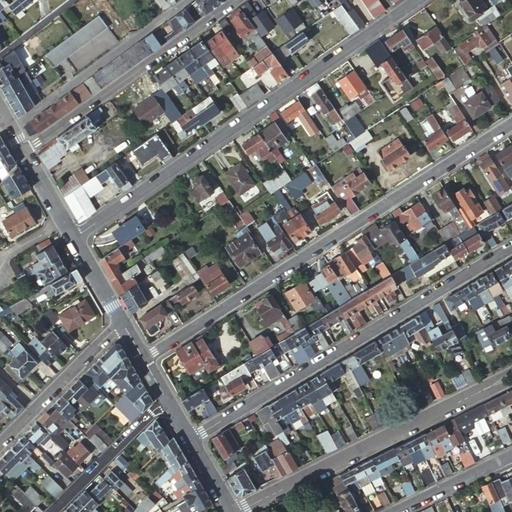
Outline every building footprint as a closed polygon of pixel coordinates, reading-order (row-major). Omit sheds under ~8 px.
[(2,0),(1,0),(0,0),(0,3),(4,8),(10,4),(10,3),(9,1),(4,0),(2,0)] [(14,0),(10,3),(10,4),(13,8),(17,13),(32,0),(14,0)] [(220,3),(217,0),(195,0),(184,8),(191,18),(202,11),(204,14),(220,3)] [(268,0),(259,0),(269,12),(274,8),(268,0)] [(330,6),(325,0),(323,0),(321,2),(326,9),(330,6)] [(346,12),(351,8),(345,0),(337,0),(341,4),(346,12)] [(378,0),(361,0),(374,18),(385,10),(378,0)] [(465,7),(463,8),(471,19),(481,13),(479,11),(484,7),(479,0),(461,0),(461,1),(465,7)] [(493,6),(490,1),(487,3),(493,12),(496,17),(499,15),(496,11),(493,6)] [(10,4),(4,8),(0,11),(0,13),(2,16),(13,8),(10,4)] [(349,35),(358,29),(346,12),(341,4),(332,10),(349,35)] [(242,12),(239,7),(229,14),(233,19),(239,27),(236,30),(242,37),(243,36),(246,41),(249,39),(257,50),(265,44),(261,38),(259,37),(256,32),(242,12)] [(358,29),(364,24),(352,7),(351,8),(346,12),(358,29)] [(191,18),(184,8),(174,15),(184,29),(194,22),(191,18)] [(248,8),(242,12),(256,32),(259,30),(255,24),(258,22),(248,8)] [(194,22),(204,14),(202,11),(191,18),(194,22)] [(496,17),(493,12),(486,17),(489,22),(496,17)] [(184,29),(174,15),(168,20),(178,33),(184,29)] [(96,35),(107,27),(99,16),(44,55),(52,66),(67,55),(96,35)] [(485,25),(489,22),(486,17),(479,21),(483,26),(485,25)] [(224,18),(218,22),(226,34),(233,30),(224,18)] [(239,27),(233,19),(230,21),(236,30),(239,27)] [(295,36),(301,32),(293,21),(287,25),(295,36)] [(464,64),(472,59),(466,52),(479,43),(482,47),(486,53),(496,46),(495,44),(497,43),(497,42),(495,40),(485,25),(483,26),(481,28),(472,33),(474,35),(458,46),(463,53),(458,56),(464,64)] [(416,40),(423,49),(434,42),(441,52),(449,47),(435,27),(416,40)] [(413,47),(401,29),(385,41),(391,50),(399,45),(402,50),(407,47),(409,50),(413,47)] [(220,31),(213,36),(230,61),(238,55),(220,31)] [(271,52),(279,64),(285,59),(284,57),(309,40),(302,31),(301,32),(295,36),(289,40),(286,42),(280,46),(271,52)] [(159,46),(150,33),(138,42),(147,55),(159,46)] [(266,46),(271,52),(280,46),(275,39),(273,40),(268,33),(261,38),(265,44),(266,46)] [(230,61),(213,36),(206,41),(223,66),(230,61)] [(213,56),(202,41),(190,50),(206,74),(211,70),(205,62),(213,56)] [(147,55),(138,42),(131,47),(140,60),(147,55)] [(258,62),(271,52),(266,46),(258,52),(255,53),(257,56),(255,57),(258,62)] [(140,60),(131,47),(122,53),(132,66),(140,60)] [(489,52),(496,63),(502,59),(494,48),(489,52)] [(17,59),(12,50),(0,59),(0,78),(3,83),(12,76),(9,71),(12,69),(9,64),(17,59)] [(177,58),(188,74),(195,69),(201,77),(206,74),(190,50),(177,58)] [(277,82),(287,75),(279,64),(271,52),(258,62),(252,66),(256,72),(258,74),(266,68),(269,72),(270,71),(277,82)] [(124,71),(132,66),(122,53),(115,58),(124,71)] [(211,70),(219,65),(213,56),(205,62),(211,70)] [(398,68),(390,56),(380,63),(389,76),(390,75),(395,83),(399,81),(404,88),(409,84),(416,79),(412,74),(405,78),(398,68)] [(427,65),(437,79),(444,74),(431,56),(424,61),(427,65)] [(124,71),(115,58),(108,64),(117,76),(124,71)] [(182,78),(188,74),(177,58),(166,67),(182,91),(188,87),(182,78)] [(427,65),(424,61),(422,59),(415,64),(419,70),(427,65)] [(499,84),(510,101),(511,99),(511,63),(511,61),(506,65),(507,67),(506,68),(511,77),(499,84)] [(109,82),(117,76),(108,64),(99,70),(109,82)] [(405,64),(398,68),(405,78),(412,74),(405,64)] [(153,76),(163,91),(171,86),(177,94),(182,91),(166,67),(153,76)] [(109,82),(99,70),(91,76),(100,88),(109,82)] [(206,74),(214,85),(219,81),(211,70),(206,74)] [(365,87),(354,70),(337,82),(349,99),(365,87)] [(3,83),(0,84),(0,87),(6,99),(30,82),(24,72),(14,79),(12,76),(3,83)] [(462,85),(453,72),(441,80),(444,85),(449,93),(462,85)] [(209,88),(214,85),(206,74),(201,77),(209,88)] [(42,82),(39,76),(39,75),(32,79),(33,80),(36,86),(42,82)] [(91,94),(100,88),(91,76),(82,82),(91,94)] [(17,117),(36,103),(35,101),(32,103),(29,98),(36,93),(37,92),(31,81),(30,82),(6,99),(15,114),(17,117)] [(408,102),(412,99),(404,88),(399,81),(395,83),(405,98),(408,102)] [(316,82),(306,89),(325,116),(329,113),(337,124),(340,122),(342,125),(344,123),(343,122),(336,112),(316,82)] [(90,94),(82,83),(23,127),(28,135),(37,132),(90,94)] [(481,91),(463,102),(472,117),(490,106),(490,105),(500,99),(491,85),(481,91)] [(253,101),(262,95),(255,86),(247,92),(253,101)] [(188,87),(182,91),(186,97),(191,93),(188,87)] [(132,109),(143,125),(163,111),(162,110),(169,105),(159,91),(152,96),(152,95),(132,109)] [(182,102),(187,99),(186,97),(182,91),(177,94),(182,102)] [(247,92),(239,97),(246,107),(253,101),(247,92)] [(36,103),(40,100),(36,93),(29,98),(32,103),(35,101),(36,103)] [(239,112),(246,107),(239,97),(237,93),(229,98),(239,112)] [(365,96),(371,104),(375,101),(370,93),(365,96)] [(191,108),(202,124),(219,112),(208,96),(205,98),(193,107),(191,108)] [(421,102),(417,96),(412,99),(408,102),(405,104),(408,110),(421,102)] [(405,98),(398,102),(401,106),(405,104),(408,102),(405,98)] [(318,130),(298,101),(280,113),(286,122),(298,114),(312,134),(318,130)] [(452,139),(471,128),(454,101),(444,108),(449,115),(451,114),(457,124),(446,130),(452,139)] [(346,105),(336,112),(343,122),(349,118),(353,115),(361,110),(355,102),(347,108),(346,105)] [(413,117),(408,110),(405,104),(401,106),(399,108),(407,121),(413,117)] [(103,112),(99,107),(57,137),(65,150),(98,126),(95,122),(92,123),(90,121),(103,112)] [(181,139),(202,124),(191,108),(180,116),(174,120),(181,130),(177,133),(176,133),(181,139)] [(429,149),(447,138),(432,114),(425,118),(434,132),(423,139),(429,149)] [(349,118),(357,128),(360,126),(353,115),(349,118)] [(343,122),(344,123),(354,138),(360,134),(357,128),(349,118),(343,122)] [(170,123),(177,133),(181,130),(174,120),(170,123)] [(274,122),(258,132),(272,152),(275,157),(279,162),(284,159),(275,146),(285,139),(274,122)] [(173,143),(162,128),(155,133),(162,143),(166,148),(173,143)] [(363,143),(372,137),(367,129),(360,134),(354,138),(349,141),(354,150),(364,144),(363,143)] [(272,152),(258,132),(242,144),(248,153),(255,149),(262,159),(267,156),(272,152)] [(333,152),(346,143),(341,137),(336,140),(331,133),(324,138),(330,147),(333,152)] [(0,176),(1,178),(2,181),(17,167),(0,137),(0,159),(6,170),(3,171),(0,174),(0,176)] [(65,150),(57,137),(39,149),(38,154),(43,164),(53,157),(56,162),(60,159),(59,157),(67,152),(65,150)] [(377,151),(389,169),(410,155),(399,138),(377,151)] [(156,162),(169,153),(166,148),(162,143),(149,152),(156,162)] [(511,145),(511,144),(495,154),(503,168),(511,162),(511,145)] [(140,158),(134,148),(123,155),(130,165),(140,158)] [(272,152),(267,156),(268,158),(269,158),(270,161),(275,157),(272,152)] [(312,166),(304,153),(298,158),(306,170),(309,168),(312,166)] [(499,195),(510,188),(509,187),(487,153),(478,159),(480,163),(479,163),(485,173),(486,172),(490,179),(489,179),(499,195)] [(43,164),(48,171),(58,164),(56,162),(53,157),(43,164)] [(113,162),(125,178),(130,174),(118,159),(113,162)] [(110,178),(121,193),(131,186),(125,178),(113,162),(93,176),(99,185),(110,178)] [(224,173),(239,194),(253,184),(239,163),(224,173)] [(316,163),(312,166),(309,168),(320,186),(328,181),(316,163)] [(17,167),(2,181),(13,199),(30,189),(17,167)] [(358,168),(331,186),(351,215),(359,210),(349,195),(369,182),(362,172),(361,173),(358,168)] [(56,186),(63,197),(77,188),(87,180),(81,170),(56,186)] [(216,182),(209,171),(202,176),(202,175),(200,177),(199,176),(198,176),(194,178),(194,179),(194,180),(192,182),(196,188),(198,190),(194,192),(199,200),(212,191),(209,187),(216,182)] [(274,177),(263,184),(270,194),(273,192),(277,189),(285,184),(291,180),(285,172),(275,179),(274,177)] [(309,173),(304,177),(310,185),(315,181),(309,173)] [(87,180),(77,188),(85,199),(101,187),(99,185),(93,176),(87,180)] [(465,222),(471,219),(483,211),(466,185),(454,193),(463,206),(457,210),(465,222)] [(77,188),(63,197),(77,223),(95,212),(85,199),(77,188)] [(454,222),(460,233),(469,228),(465,222),(457,210),(443,188),(434,194),(437,199),(435,201),(439,207),(441,206),(444,211),(448,208),(454,216),(451,218),(454,222)] [(288,205),(277,189),(273,192),(277,198),(284,208),(288,205)] [(215,197),(221,205),(223,203),(229,200),(223,192),(215,197)] [(483,202),(491,214),(498,210),(501,209),(493,196),(483,202)] [(325,197),(312,206),(316,213),(314,214),(319,223),(327,218),(328,219),(333,216),(332,214),(339,210),(334,201),(332,202),(329,197),(326,199),(325,197)] [(294,241),(302,236),(286,211),(284,208),(277,198),(271,202),(280,215),(278,217),(294,241)] [(229,200),(223,203),(232,217),(238,213),(229,200)] [(399,207),(392,212),(401,225),(406,222),(408,224),(402,227),(407,234),(431,219),(419,201),(402,212),(399,207)] [(511,201),(501,209),(498,210),(504,220),(511,215),(511,201)] [(10,235),(34,221),(25,207),(2,221),(10,235)] [(247,209),(239,215),(246,225),(254,220),(247,209)] [(286,211),(302,236),(311,230),(299,213),(294,217),(289,209),(286,211)] [(290,242),(269,210),(259,217),(254,220),(257,224),(264,234),(263,235),(268,242),(267,242),(273,250),(275,249),(276,252),(282,248),(290,242)] [(479,228),(482,234),(504,221),(504,220),(498,210),(491,214),(476,223),(479,228)] [(238,213),(232,217),(241,229),(246,226),(246,225),(239,215),(238,213)] [(112,232),(120,245),(139,232),(143,229),(134,217),(112,232)] [(398,241),(411,262),(418,258),(394,220),(393,221),(390,220),(386,222),(386,225),(380,229),(387,240),(390,243),(394,241),(398,241)] [(440,234),(445,242),(457,234),(460,233),(454,222),(439,231),(440,234)] [(373,248),(387,240),(380,229),(379,230),(374,223),(362,231),(365,235),(373,248)] [(460,233),(457,234),(462,242),(470,237),(468,233),(471,232),(471,231),(473,229),(474,232),(479,228),(476,223),(469,228),(460,233)] [(244,234),(241,229),(235,233),(238,238),(244,234)] [(99,259),(110,279),(122,272),(115,261),(122,257),(121,255),(127,252),(126,249),(124,247),(126,246),(128,248),(143,238),(139,232),(120,245),(99,259)] [(244,234),(238,238),(225,246),(238,265),(239,264),(241,265),(246,261),(246,259),(250,256),(253,257),(258,254),(258,251),(259,251),(251,239),(248,235),(247,232),(244,234)] [(462,242),(468,252),(483,242),(478,232),(470,237),(462,242)] [(484,237),(491,248),(496,245),(489,233),(484,237)] [(440,245),(444,243),(445,242),(440,234),(435,237),(440,245)] [(465,253),(468,252),(462,242),(457,234),(445,242),(444,243),(450,253),(454,260),(465,253)] [(344,252),(355,268),(371,257),(368,251),(373,248),(365,235),(354,241),(356,244),(344,252)] [(51,245),(48,239),(35,246),(38,252),(51,245)] [(415,276),(423,271),(433,266),(432,264),(450,253),(444,243),(440,245),(418,258),(411,262),(408,264),(411,269),(415,276)] [(59,258),(51,245),(38,252),(34,254),(38,262),(18,272),(11,259),(9,260),(8,263),(18,281),(35,271),(59,258)] [(110,279),(119,294),(136,283),(133,276),(140,271),(139,268),(165,251),(161,246),(122,272),(110,279)] [(191,246),(182,252),(186,259),(195,253),(191,246)] [(182,252),(171,260),(188,285),(191,283),(199,278),(196,273),(186,259),(182,252)] [(364,290),(367,288),(355,268),(344,252),(335,258),(340,265),(342,265),(347,273),(346,274),(350,280),(353,278),(354,280),(357,278),(364,290)] [(449,263),(454,260),(450,253),(432,264),(433,266),(423,271),(426,277),(449,263)] [(68,273),(59,258),(35,271),(44,286),(68,273)] [(386,277),(390,275),(382,261),(378,264),(386,277)] [(511,274),(511,273),(505,262),(494,269),(504,288),(510,300),(511,304),(511,274)] [(203,284),(211,295),(229,284),(216,263),(207,269),(205,266),(196,273),(199,278),(203,284)] [(320,270),(338,297),(346,292),(344,288),(329,264),(320,270)] [(398,270),(401,275),(411,269),(408,264),(398,270)] [(241,268),(236,271),(244,283),(250,279),(244,269),(241,269),(241,268)] [(82,280),(76,269),(68,273),(44,286),(25,296),(29,301),(44,293),(46,298),(54,293),(55,295),(82,280)] [(390,275),(396,285),(405,280),(401,275),(398,270),(390,275)] [(502,292),(491,271),(481,277),(487,288),(490,293),(496,306),(498,310),(501,308),(504,314),(511,310),(508,304),(501,307),(495,296),(502,292)] [(148,278),(155,288),(161,283),(154,273),(148,278)] [(392,289),(396,286),(396,285),(390,275),(386,277),(381,280),(392,299),(395,297),(393,295),(395,294),(392,289)] [(487,288),(481,277),(472,282),(478,293),(487,288)] [(388,301),(392,299),(381,280),(372,285),(378,296),(383,293),(388,301)] [(321,312),(324,310),(317,299),(316,296),(313,298),(303,281),(284,293),(295,309),(309,301),(316,312),(319,310),(321,312)] [(462,288),(468,299),(470,304),(478,300),(476,295),(478,293),(472,282),(462,288)] [(136,283),(119,294),(130,313),(148,302),(144,296),(147,295),(143,287),(140,289),(136,283)] [(167,299),(170,304),(179,298),(181,303),(197,293),(195,289),(191,283),(188,285),(167,299)] [(346,292),(350,298),(355,296),(357,295),(352,287),(350,284),(344,288),(346,292)] [(352,287),(357,295),(361,292),(356,284),(352,287)] [(374,298),(378,296),(372,285),(367,288),(364,290),(363,291),(373,307),(377,313),(380,311),(381,309),(374,298)] [(462,288),(443,300),(445,305),(452,301),(455,306),(468,299),(462,288)] [(487,288),(478,293),(480,299),(490,293),(487,288)] [(369,310),(373,307),(363,291),(361,292),(357,295),(355,296),(361,307),(366,304),(369,310)] [(342,304),(346,301),(350,298),(346,292),(338,297),(342,304)] [(293,333),(294,332),(286,321),(269,294),(261,299),(255,304),(257,308),(262,317),(258,319),(263,327),(274,320),(278,318),(279,320),(286,331),(276,337),(279,341),(293,333)] [(324,310),(326,313),(333,309),(324,295),(317,299),(324,310)] [(32,304),(29,301),(25,296),(10,304),(8,305),(16,314),(32,304)] [(360,326),(365,323),(356,309),(361,307),(355,296),(350,298),(346,301),(360,326)] [(85,299),(80,302),(74,305),(59,315),(68,330),(94,315),(85,299)] [(168,312),(173,309),(170,304),(167,299),(138,318),(149,334),(150,335),(159,330),(159,328),(154,321),(166,314),(163,310),(166,309),(168,312)] [(48,300),(35,307),(41,314),(51,309),(52,308),(48,300)] [(356,328),(360,326),(346,301),(342,304),(337,306),(343,316),(347,314),(356,328)] [(437,326),(447,346),(457,341),(457,340),(451,328),(438,303),(432,306),(438,317),(440,316),(444,323),(437,326)] [(343,316),(337,306),(333,309),(326,313),(318,318),(324,328),(339,319),(347,334),(352,331),(343,316)] [(495,318),(499,316),(496,311),(498,310),(496,306),(490,309),(495,318)] [(499,316),(504,314),(501,308),(498,310),(496,311),(499,316)] [(41,314),(52,325),(57,320),(51,309),(41,314)] [(481,312),(485,320),(488,319),(487,318),(490,317),(486,309),(481,312)] [(431,339),(437,351),(447,346),(437,326),(434,328),(425,311),(419,314),(421,319),(424,326),(429,335),(431,339)] [(421,319),(419,314),(400,326),(405,337),(413,333),(420,345),(423,343),(429,340),(431,339),(429,335),(424,326),(421,319)] [(294,332),(302,327),(295,315),(286,321),(294,332)] [(511,316),(509,318),(508,316),(502,319),(505,325),(511,321),(511,316)] [(319,331),(324,328),(318,318),(308,324),(318,340),(323,348),(328,345),(319,331)] [(482,328),(490,344),(491,345),(510,336),(505,325),(502,319),(482,328)] [(318,340),(308,324),(302,327),(294,332),(293,333),(302,348),(308,357),(314,353),(309,345),(318,340)] [(459,324),(451,328),(457,340),(464,336),(459,324)] [(405,337),(400,326),(392,330),(400,348),(408,343),(405,337)] [(482,328),(475,332),(483,347),(490,344),(482,328)] [(400,348),(392,330),(384,335),(393,352),(400,348)] [(0,339),(8,347),(12,344),(0,331),(0,339)] [(41,342),(55,357),(67,345),(53,331),(41,342)] [(277,342),(283,352),(290,348),(299,363),(308,357),(302,348),(293,333),(279,341),(277,342)] [(199,335),(175,351),(180,359),(178,360),(177,363),(179,365),(182,366),(184,365),(189,372),(203,364),(207,371),(217,365),(199,335)] [(260,353),(271,346),(265,337),(263,338),(262,335),(260,335),(248,342),(256,355),(260,353)] [(393,352),(384,335),(376,340),(382,351),(385,357),(393,352)] [(355,366),(382,351),(376,340),(344,358),(358,386),(362,384),(364,383),(355,366)] [(44,361),(47,364),(55,357),(41,342),(36,347),(33,349),(44,361)] [(275,377),(280,374),(272,360),(283,352),(277,342),(271,346),(260,353),(275,377)] [(114,343),(82,375),(95,388),(97,390),(101,387),(111,376),(128,359),(119,344),(114,343)] [(402,352),(411,348),(408,343),(400,348),(402,352)] [(40,365),(44,361),(33,349),(29,345),(28,344),(16,356),(29,370),(37,362),(39,364),(40,365)] [(402,352),(400,348),(393,352),(395,357),(402,352)] [(391,372),(395,370),(390,360),(395,357),(393,352),(385,357),(384,358),(391,372)] [(270,380),(275,377),(260,353),(256,355),(243,363),(249,373),(261,366),(270,380)] [(20,383),(32,372),(29,370),(16,356),(3,368),(18,383),(20,383)] [(358,386),(344,358),(321,373),(331,391),(336,388),(331,379),(343,372),(357,397),(362,394),(358,386)] [(133,367),(128,359),(111,376),(118,383),(133,367)] [(37,362),(29,370),(32,372),(39,364),(37,362)] [(243,363),(220,377),(225,384),(218,389),(223,398),(245,386),(242,380),(250,375),(249,373),(243,363)] [(139,378),(133,367),(118,383),(127,392),(139,378)] [(461,373),(466,384),(473,381),(468,370),(461,373)] [(465,385),(465,383),(459,372),(454,375),(460,387),(465,385)] [(331,391),(321,373),(310,379),(325,404),(336,398),(331,391)] [(95,388),(82,375),(64,393),(76,406),(85,397),(86,397),(95,388)] [(15,414),(23,406),(16,400),(18,397),(0,378),(0,399),(9,409),(15,414)] [(152,401),(139,378),(127,392),(116,402),(128,415),(127,417),(131,422),(152,401)] [(325,404),(310,379),(301,384),(311,402),(316,412),(326,406),(325,404)] [(437,382),(429,386),(436,399),(443,395),(437,382)] [(311,402),(301,384),(290,391),(300,408),(304,406),(311,402)] [(101,387),(97,390),(103,395),(104,396),(107,393),(101,387)] [(202,387),(181,400),(187,411),(206,399),(207,402),(210,400),(202,387)] [(85,397),(76,406),(80,410),(89,401),(93,405),(103,395),(97,390),(95,388),(86,397),(85,397)] [(425,404),(433,401),(427,389),(419,392),(425,404)] [(511,389),(499,396),(507,414),(511,411),(509,404),(511,403),(511,404),(511,389)] [(300,408),(290,391),(276,399),(289,421),(297,416),(303,426),(308,423),(307,421),(300,408)] [(76,406),(64,393),(53,404),(57,407),(68,419),(73,414),(75,411),(73,409),(76,406)] [(116,402),(107,393),(104,396),(113,405),(116,402)] [(414,396),(406,400),(412,411),(419,407),(414,396)] [(499,396),(484,403),(489,414),(492,421),(507,414),(499,396)] [(0,418),(9,409),(0,399),(0,418)] [(289,421),(276,399),(267,405),(281,430),(284,435),(290,431),(285,423),(289,421)] [(89,401),(80,410),(84,415),(93,405),(89,401)] [(199,414),(203,420),(217,412),(211,401),(204,405),(206,410),(199,414)] [(484,403),(453,419),(457,428),(460,434),(474,427),(472,422),(489,414),(484,403)] [(281,430),(267,405),(260,409),(267,420),(275,434),(281,430)] [(304,406),(300,408),(307,421),(312,418),(304,406)] [(70,428),(74,425),(71,422),(68,419),(57,407),(50,414),(58,423),(63,428),(67,425),(70,428)] [(379,427),(388,423),(381,408),(372,412),(373,414),(379,427)] [(267,420),(260,409),(256,412),(262,423),(267,420)] [(42,423),(40,425),(48,434),(58,423),(50,414),(46,411),(38,419),(42,423)] [(372,430),(379,427),(373,414),(365,418),(372,430)] [(161,429),(155,419),(137,438),(145,446),(149,441),(161,429)] [(443,425),(434,429),(440,441),(444,451),(464,441),(460,434),(457,428),(453,419),(443,423),(443,425)] [(267,420),(262,423),(270,436),(275,434),(267,420)] [(40,425),(36,421),(23,434),(35,446),(40,442),(43,445),(51,437),(48,434),(40,425)] [(92,426),(84,434),(101,451),(106,446),(107,446),(114,439),(96,421),(96,422),(95,423),(94,424),(92,426)] [(243,427),(240,421),(232,425),(236,432),(243,427)] [(57,435),(63,428),(58,423),(48,434),(51,437),(53,438),(57,435)] [(310,439),(316,436),(308,423),(303,426),(303,428),(310,439)] [(352,440),(358,437),(350,424),(344,427),(352,440)] [(505,428),(497,431),(502,444),(510,440),(505,428)] [(169,440),(161,429),(149,441),(157,452),(160,449),(169,440)] [(227,429),(211,438),(223,458),(239,448),(227,429)] [(434,429),(425,434),(434,454),(436,459),(446,454),(444,451),(440,441),(434,429)] [(281,430),(275,434),(280,443),(282,446),(288,442),(281,430)] [(326,453),(337,448),(329,435),(327,430),(316,436),(326,453)] [(329,435),(337,448),(344,444),(337,430),(329,435)] [(425,433),(414,438),(425,458),(425,459),(434,454),(425,434),(425,433)] [(35,446),(23,434),(16,442),(28,454),(32,449),(35,446)] [(61,440),(57,435),(53,438),(57,443),(61,440)] [(173,437),(169,440),(160,449),(170,466),(154,481),(158,486),(166,479),(186,459),(173,437)] [(414,438),(404,443),(411,457),(414,464),(425,458),(414,438)] [(28,454),(16,442),(9,449),(24,465),(28,462),(34,469),(35,468),(37,470),(40,467),(28,454)] [(66,451),(79,464),(90,453),(79,442),(76,445),(74,443),(66,451)] [(286,473),(296,468),(286,450),(285,451),(282,446),(280,443),(272,448),(277,457),(286,473)] [(404,443),(394,448),(399,458),(401,462),(402,464),(409,461),(408,459),(411,457),(404,443)] [(456,452),(464,468),(474,463),(469,452),(467,447),(456,452)] [(239,448),(223,458),(226,463),(231,460),(240,455),(242,454),(239,448)] [(394,448),(372,459),(377,468),(388,463),(399,458),(394,448)] [(0,457),(0,468),(11,479),(24,465),(9,449),(0,457)] [(79,464),(66,451),(64,449),(52,460),(50,463),(55,468),(56,466),(66,476),(79,464)] [(275,478),(286,473),(277,457),(270,461),(264,450),(252,456),(261,471),(268,467),(275,478)] [(122,452),(118,456),(113,461),(122,471),(128,465),(122,460),(126,455),(122,452)] [(399,458),(388,463),(390,467),(401,462),(399,458)] [(192,469),(186,459),(166,479),(169,482),(171,480),(173,483),(192,469)] [(372,459),(361,464),(369,480),(380,475),(379,473),(377,468),(372,459)] [(226,463),(220,467),(225,474),(235,468),(231,460),(226,463)] [(388,463),(377,468),(379,473),(390,467),(388,463)] [(439,466),(444,477),(451,474),(446,463),(439,466)] [(361,464),(351,468),(356,478),(360,487),(370,482),(369,480),(361,464)] [(430,469),(436,481),(442,478),(436,466),(430,469)] [(243,468),(226,478),(231,488),(249,478),(247,474),(243,468)] [(351,468),(340,474),(345,484),(352,480),(356,478),(351,468)] [(196,477),(192,469),(173,483),(177,490),(179,489),(196,477)] [(430,469),(421,474),(427,486),(436,481),(430,469)] [(127,488),(110,471),(102,478),(114,490),(120,495),(127,488)] [(342,505),(346,511),(360,511),(348,489),(345,484),(340,474),(331,479),(335,487),(333,488),(338,497),(337,499),(339,504),(342,505)] [(63,490),(48,475),(40,482),(55,498),(63,490)] [(201,485),(196,477),(179,489),(182,493),(178,495),(180,498),(183,496),(201,485)] [(114,490),(102,478),(88,493),(96,501),(107,489),(111,493),(114,490)] [(249,478),(231,488),(235,494),(240,496),(255,488),(249,478)] [(400,482),(406,496),(415,492),(408,478),(400,482)] [(352,480),(345,484),(348,489),(355,485),(352,480)] [(500,501),(499,499),(491,481),(481,486),(490,505),(500,501)] [(19,487),(36,505),(37,506),(43,499),(25,482),(19,487)] [(360,487),(364,495),(374,490),(370,482),(360,487)] [(196,511),(212,503),(201,485),(183,496),(185,500),(175,505),(178,511),(196,511)] [(19,487),(12,494),(30,511),(36,505),(19,487)] [(107,489),(96,501),(98,503),(99,504),(111,493),(107,489)] [(88,493),(85,490),(76,499),(89,511),(100,511),(98,508),(96,505),(98,503),(96,501),(88,493)] [(160,495),(154,490),(149,495),(155,501),(160,495)] [(377,495),(383,507),(389,504),(383,492),(377,495)] [(358,496),(365,510),(370,508),(363,494),(358,496)] [(504,511),(511,511),(511,506),(507,495),(499,499),(500,501),(504,511)] [(144,511),(154,503),(147,497),(135,510),(132,511),(144,511)] [(89,511),(76,499),(68,506),(74,511),(89,511)] [(124,511),(132,511),(135,510),(124,499),(119,505),(123,509),(122,510),(124,511)] [(493,511),(504,511),(500,501),(490,505),(493,511)]
